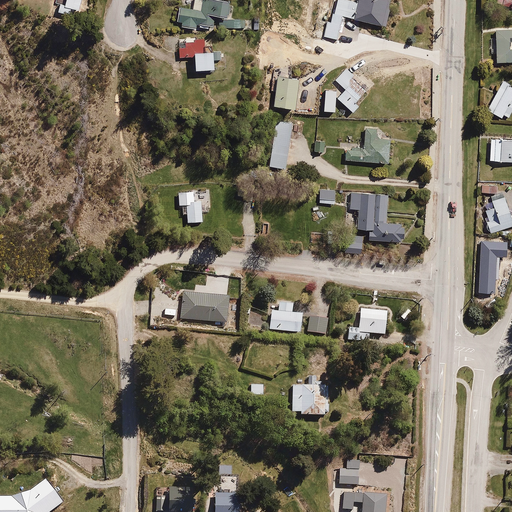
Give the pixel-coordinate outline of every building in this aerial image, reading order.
[(55,0),(54,4),(60,6),(57,13),(70,18),(73,12),(77,14),(82,0),(55,0)] [(245,32),(259,31),(260,22),(244,19),(244,21),(231,18),(233,5),(230,5),(230,3),(216,0),(209,0),(209,1),(204,0),(195,0),(194,10),(180,8),(177,24),(181,25),(181,29),(198,32),(198,30),(215,33),(218,22),(226,23),(225,29),(242,33),(243,30),(245,30),(245,32)] [(357,0),(354,0),(329,0),(322,36),(338,40),(343,18),(388,27),(393,0),(357,0)] [(511,8),(511,0),(495,0),(495,4),(511,8)] [(310,3),(300,2),(298,19),(309,20),(310,3)] [(511,38),(511,29),(495,30),(496,64),(511,63),(511,49),(511,50),(510,39),(511,38)] [(186,37),(186,39),(179,39),(179,59),(196,59),(196,75),(215,74),(214,62),(222,62),(222,51),(212,51),(212,38),(194,39),(194,37),(186,37)] [(369,86),(345,68),(335,82),(346,90),(338,101),(353,113),(359,104),(357,102),(369,86)] [(296,113),(299,80),(278,78),(274,111),(296,113)] [(508,119),(511,111),(511,81),(504,78),(487,111),(501,119),(502,116),(508,119)] [(336,89),(325,88),(324,112),(335,112),(336,89)] [(287,170),(295,123),(276,120),(268,167),(287,170)] [(367,148),(348,148),(348,160),(368,160),(368,162),(393,163),(393,138),(379,138),(379,127),(366,127),(366,131),(368,131),(367,148)] [(491,162),(511,162),(511,141),(491,141),(491,162)] [(202,221),(202,211),(209,211),(209,186),(189,186),(189,189),(179,189),(179,204),(183,204),(183,212),(186,212),(186,221),(202,221)] [(316,192),(315,196),(319,196),(318,204),(338,205),(339,189),(319,188),(319,192),(316,192)] [(386,194),(351,193),(350,209),(359,210),(358,230),(368,231),(368,243),(405,245),(406,225),(385,224),(386,194)] [(491,197),(494,206),(484,210),(486,217),(484,218),(489,233),(511,226),(511,206),(508,208),(503,193),(496,195),(491,197)] [(281,195),(279,204),(295,208),(297,198),(281,195)] [(339,236),(337,252),(363,254),(364,238),(339,236)] [(487,266),(483,265),(481,271),(485,272),(484,276),(494,279),(495,277),(499,278),(502,266),(498,265),(500,257),(486,254),(485,260),(488,261),(487,266)] [(182,295),(179,321),(226,326),(229,300),(182,295)] [(296,334),(300,335),(302,314),(293,313),(294,304),(279,302),(278,311),(270,311),(268,330),(297,332),(296,334)] [(348,326),(348,341),(370,342),(370,335),(386,335),(387,311),(360,310),(359,326),(348,326)] [(307,318),(305,334),(328,337),(330,321),(307,318)] [(302,420),(325,420),(325,416),(330,416),(330,390),(322,390),(323,385),(317,385),(317,379),(309,379),(309,387),(293,387),(292,416),(302,417),(302,420)] [(264,388),(251,388),(251,399),(264,399),(264,388)] [(358,484),(359,459),(346,458),(345,466),(339,466),(338,483),(358,484)] [(0,498),(0,511),(53,511),(61,507),(46,481),(17,498),(0,498)] [(156,502),(156,511),(196,511),(196,496),(180,496),(180,490),(168,490),(168,502),(156,502)] [(360,501),(358,511),(384,511),(386,493),(342,490),(340,508),(352,509),(353,501),(360,501)] [(241,511),(241,497),(215,497),(214,511),(241,511)]
